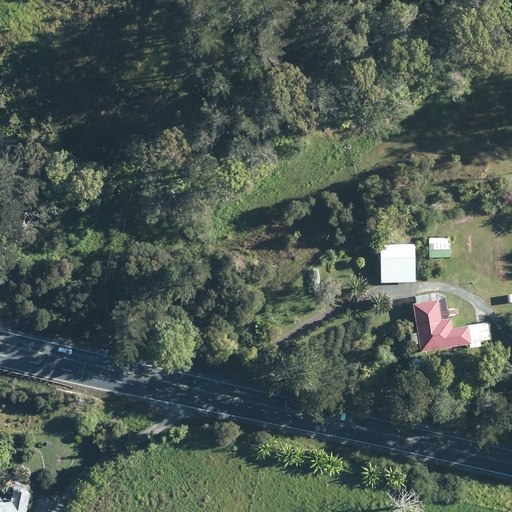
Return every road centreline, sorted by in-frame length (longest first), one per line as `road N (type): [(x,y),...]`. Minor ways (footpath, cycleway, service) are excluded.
road 1 (trunk): [(511,465),(108,375)]
road 2 (unknown): [(159,386),(63,454),(39,495),(46,511)]
